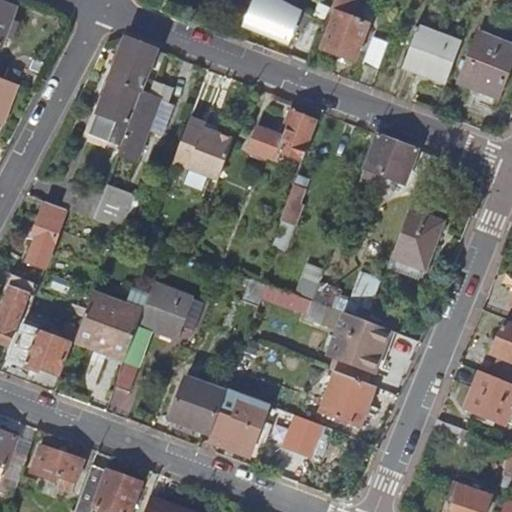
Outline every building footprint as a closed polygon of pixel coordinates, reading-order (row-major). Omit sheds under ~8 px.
[(0,0),(0,45),(4,35),(11,38),(17,22),(11,19),(16,7),(0,0)] [(286,38),(299,8),(283,0),(253,0),(246,18),(266,27),(265,30),(286,38)] [(353,0),(332,0),(328,12),(335,15),(321,48),(353,60),(365,25),(340,16),(343,8),(350,10),(353,0)] [(325,22),(312,15),(302,40),(316,45),(325,22)] [(401,67),(444,84),(461,41),(416,24),(401,67)] [(457,81),(496,98),(511,57),(511,45),(478,32),(457,81)] [(107,141),(119,146),(138,92),(148,96),(153,81),(144,78),(153,49),(124,38),(95,112),(115,120),(107,141)] [(361,63),(376,70),(386,43),(371,38),(361,63)] [(0,77),(0,113),(1,110),(6,112),(16,84),(0,77)] [(156,99),(148,96),(138,92),(119,146),(116,152),(134,158),(156,99)] [(316,122),(293,114),(284,139),(256,129),(247,153),(266,160),(266,158),(276,161),(279,153),(302,161),(302,160),(316,122)] [(205,123),(189,117),(171,163),(218,180),(233,139),(203,128),(205,123)] [(409,168),(417,149),(377,134),(358,185),(368,188),(374,173),(399,182),(405,166),(409,168)] [(297,185),(294,184),(281,220),(284,221),(272,252),(285,257),(296,227),(294,227),(302,205),(298,203),(306,179),(299,177),(297,185)] [(69,183),(60,205),(68,208),(70,209),(93,218),(101,194),(69,183)] [(132,193),(105,183),(101,194),(93,218),(116,227),(120,228),(132,193)] [(45,267),(68,208),(60,205),(44,199),(31,232),(35,235),(25,259),(45,267)] [(444,221),(411,208),(392,256),(426,269),(444,221)] [(310,265),(298,295),(314,301),(325,270),(310,265)] [(350,302),(369,310),(382,278),(363,270),(350,302)] [(32,299),(38,284),(32,281),(30,287),(26,286),(22,296),(32,299)] [(196,300),(154,284),(144,310),(139,323),(180,340),(196,300)] [(75,340),(125,359),(139,323),(144,310),(93,290),(80,327),(75,340)] [(6,295),(0,311),(0,339),(9,342),(24,302),(6,295)] [(397,317),(373,308),(368,321),(392,330),(397,317)] [(375,373),(392,330),(368,321),(347,313),(330,357),(375,373)] [(495,359),(489,374),(511,383),(511,323),(504,320),(489,356),(495,359)] [(70,341),(74,342),(75,340),(80,327),(61,321),(57,329),(45,326),(44,330),(22,323),(9,358),(38,370),(39,367),(59,373),(70,341)] [(139,368),(124,362),(115,387),(128,393),(139,368)] [(504,424),(511,403),(511,383),(489,374),(479,369),(463,407),(504,424)] [(359,428),(375,386),(335,371),(320,411),(359,428)] [(215,413),(218,414),(226,395),(226,393),(186,378),(170,418),(208,432),(215,413)] [(275,411),(275,407),(228,390),(226,393),(226,395),(241,400),(240,403),(269,415),(267,418),(287,426),(272,438),(298,448),(307,423),(275,411)] [(241,400),(226,395),(218,414),(209,439),(211,441),(215,446),(222,446),(241,454),(249,435),(254,438),(261,436),(267,418),(269,415),(240,403),(241,400)] [(454,441),(460,426),(437,417),(431,432),(454,441)] [(323,428),(307,423),(298,448),(313,454),(323,428)] [(0,463),(7,466),(18,435),(0,428),(0,463)] [(33,464),(75,480),(83,459),(40,443),(33,464)] [(499,484),(508,488),(511,478),(511,475),(511,445),(510,445),(503,465),(506,467),(499,484)] [(105,468),(91,463),(73,511),(92,511),(95,507),(108,511),(129,511),(142,480),(107,467),(105,468)] [(443,511),(484,511),(490,496),(454,483),(443,511)] [(142,511),(194,511),(189,510),(184,511),(182,511),(174,509),(171,503),(149,494),(142,511)] [(511,511),(511,498),(509,497),(502,511),(511,511)]
